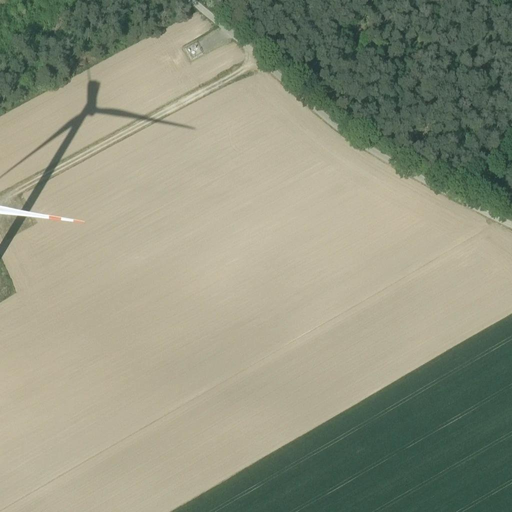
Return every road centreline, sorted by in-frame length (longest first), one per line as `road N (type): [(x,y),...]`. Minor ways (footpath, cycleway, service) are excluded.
road 1 (unclassified): [(192,0),(349,133),(511,220)]
road 2 (track): [(0,202),(262,60)]
